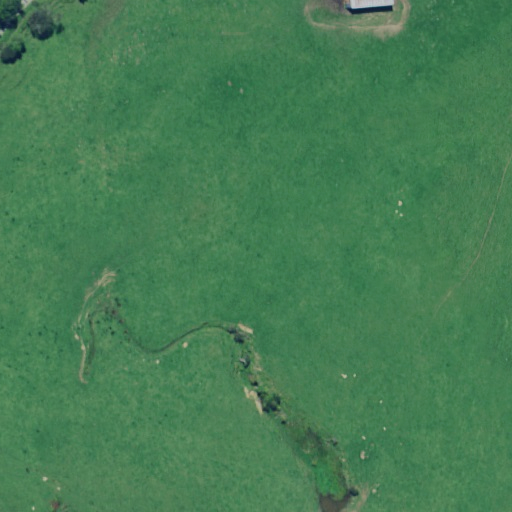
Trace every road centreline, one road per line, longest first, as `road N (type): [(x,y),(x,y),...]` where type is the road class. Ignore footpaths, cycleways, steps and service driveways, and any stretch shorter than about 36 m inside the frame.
road 1 (unclassified): [(207,0),(511,5)]
road 2 (unclassified): [(0,54),(41,23),(94,2),(144,0)]
